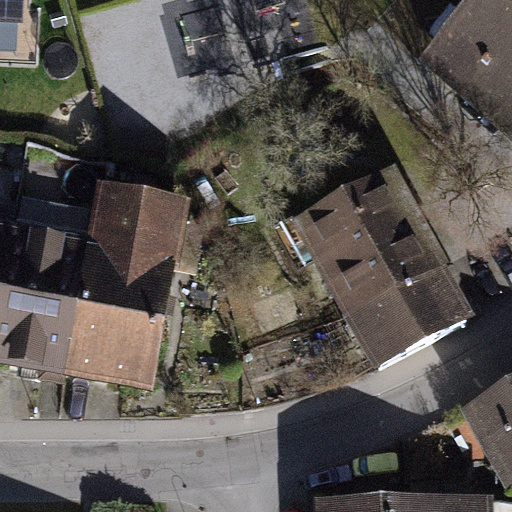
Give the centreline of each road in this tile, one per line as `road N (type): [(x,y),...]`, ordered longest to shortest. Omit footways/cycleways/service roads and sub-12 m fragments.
road 1 (residential): [(231,461),(366,424),(511,352)]
road 2 (residential): [(0,469),(231,461)]
